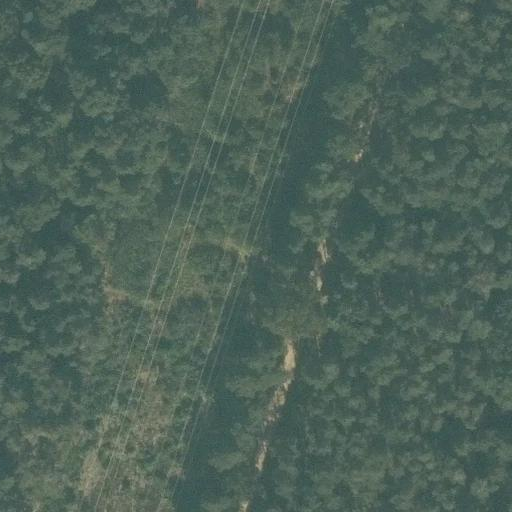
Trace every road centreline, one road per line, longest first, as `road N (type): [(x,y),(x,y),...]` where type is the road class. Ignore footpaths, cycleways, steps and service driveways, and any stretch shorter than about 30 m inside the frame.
road 1 (track): [(236,511),(326,228)]
road 2 (track): [(326,228),(398,0)]
